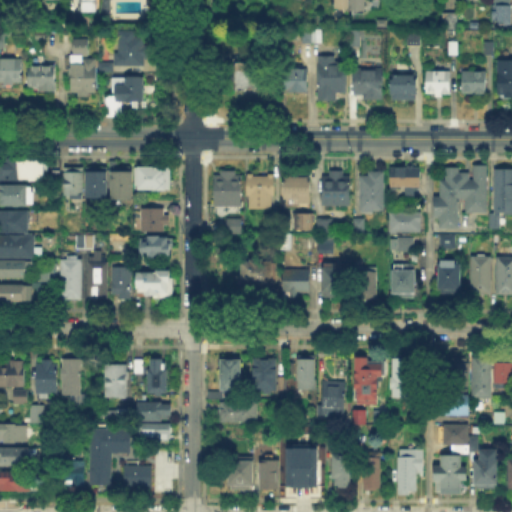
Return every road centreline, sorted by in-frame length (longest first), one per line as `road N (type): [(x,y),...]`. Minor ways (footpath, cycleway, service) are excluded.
road 1 (residential): [(192,0),(191,511)]
road 2 (tertiary): [(0,138),(511,139)]
road 3 (residential): [(0,328),(511,328)]
road 4 (residential): [(428,139),(427,511)]
